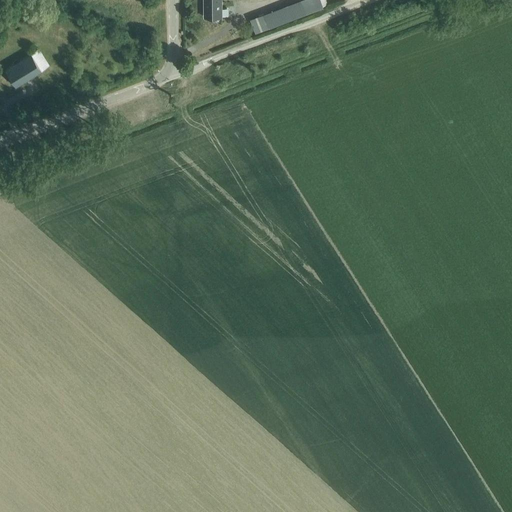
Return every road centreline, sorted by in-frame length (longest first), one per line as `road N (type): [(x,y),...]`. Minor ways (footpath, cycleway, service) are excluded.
road 1 (unclassified): [(172,76),(373,0)]
road 2 (unclassified): [(0,141),(172,76)]
